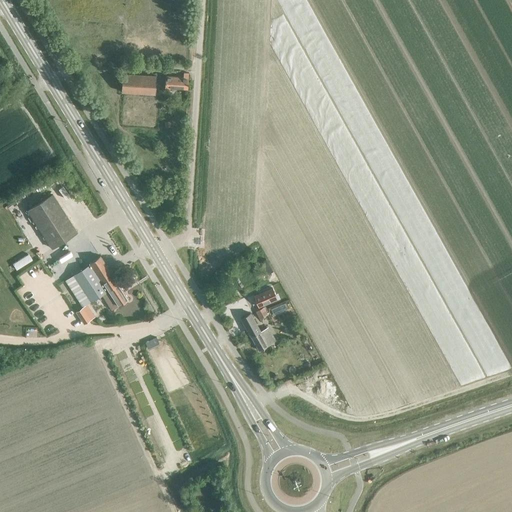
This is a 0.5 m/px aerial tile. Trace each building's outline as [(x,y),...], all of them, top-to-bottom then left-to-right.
[(155,94),(156,75),(123,73),(122,92),(155,94)] [(165,87),(187,88),(188,73),(184,73),(183,77),(166,76),(165,87)] [(53,248),(78,232),(53,194),(28,210),(53,248)] [(101,256),(96,259),(90,263),(90,264),(65,280),(83,307),(102,294),(108,304),(110,303),(114,309),(119,305),(119,306),(129,299),(101,256)] [(279,298),(274,287),(256,295),(260,306),(279,298)] [(83,307),(76,312),(84,323),(90,319),(83,307)] [(267,315),(263,307),(255,311),(259,319),(267,315)] [(250,313),(240,318),(258,350),(275,341),(269,329),(261,333),(250,313)]
